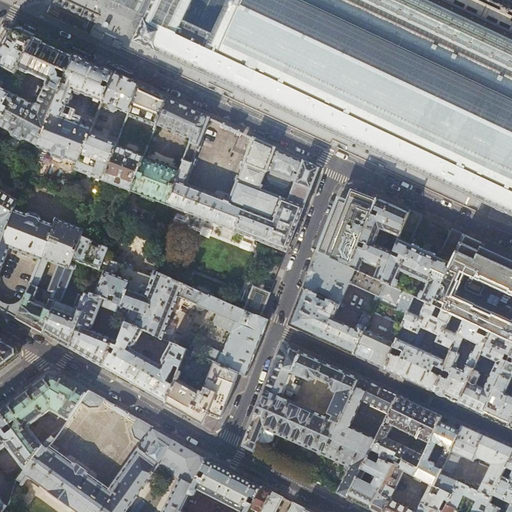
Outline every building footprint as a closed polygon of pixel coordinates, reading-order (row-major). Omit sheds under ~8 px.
[(113,0),(146,15),(137,34),(133,42),(350,141),(470,195),(478,199),(511,214),(511,9),(495,2),(496,0),(495,0),(113,0)] [(0,49),(1,48),(10,34),(5,30),(0,38),(0,49)] [(18,68),(35,37),(20,31),(16,32),(10,34),(1,48),(0,49),(0,65),(15,74),(18,68)] [(48,81),(44,90),(39,87),(36,95),(41,98),(38,103),(34,105),(10,92),(9,93),(2,105),(6,107),(0,117),(0,125),(8,130),(12,135),(20,139),(25,139),(38,146),(56,101),(73,55),(66,52),(52,46),(35,37),(18,68),(30,73),(48,81)] [(93,64),(73,55),(56,101),(68,106),(73,94),(72,93),(72,91),(73,91),(103,101),(113,74),(93,64)] [(127,80),(113,74),(103,101),(116,106),(118,106),(119,104),(131,109),(140,86),(127,80)] [(2,105),(9,93),(6,91),(6,90),(0,86),(0,117),(6,107),(2,105)] [(150,90),(140,86),(131,109),(128,116),(156,127),(156,126),(167,98),(150,90)] [(181,105),(167,98),(156,126),(191,139),(201,114),(181,105)] [(68,106),(56,101),(38,146),(38,147),(39,147),(39,148),(40,148),(48,151),(49,152),(52,156),(55,157),(59,158),(59,159),(62,160),(66,158),(67,159),(67,158),(76,162),(78,163),(90,134),(92,129),(61,117),(65,105),(67,106),(68,106)] [(209,118),(201,114),(191,139),(190,143),(189,146),(189,147),(196,149),(198,145),(209,118)] [(90,134),(78,163),(76,170),(103,180),(117,146),(117,145),(90,134)] [(196,150),(196,149),(189,147),(180,171),(167,206),(221,226),(221,229),(221,230),(222,233),(227,236),(229,236),(229,235),(231,235),(232,234),(234,231),(263,242),(263,243),(264,243),(286,251),(303,208),(310,191),(319,168),(302,161),(254,138),(245,161),(244,161),(244,163),(237,181),(236,183),(229,201),(224,200),(225,199),(224,198),(223,200),(183,184),(192,164),(191,164),(196,150)] [(127,150),(117,146),(103,180),(131,192),(144,157),(134,153),(134,151),(128,149),(127,150)] [(180,171),(144,157),(131,192),(167,206),(180,171)] [(0,244),(14,210),(17,200),(0,190),(0,244)] [(327,229),(318,253),(349,268),(377,200),(360,193),(351,190),(347,202),(339,199),(327,229)] [(378,196),(377,200),(349,268),(359,272),(364,260),(365,262),(378,268),(373,279),(381,282),(393,252),(374,244),(380,229),(393,235),(391,239),(392,241),(397,243),(411,210),(394,203),(378,196)] [(25,214),(14,210),(0,244),(0,308),(17,318),(26,295),(25,294),(23,298),(20,301),(17,303),(13,304),(11,304),(8,304),(3,302),(0,299),(0,270),(6,256),(11,258),(12,258),(31,265),(31,266),(33,267),(33,266),(37,268),(31,285),(38,287),(48,261),(59,265),(69,269),(81,237),(82,237),(84,231),(56,219),(53,226),(43,221),(40,216),(38,216),(33,214),(31,212),(25,214)] [(411,210),(397,243),(393,252),(381,282),(393,288),(400,271),(427,283),(419,300),(425,303),(427,303),(428,299),(433,301),(464,235),(453,230),(441,253),(439,251),(437,257),(412,245),(414,240),(411,239),(422,216),(411,210)] [(431,306),(453,316),(465,321),(490,333),(500,338),(506,341),(509,342),(511,336),(511,256),(505,254),(473,239),(464,235),(433,301),(431,306)] [(108,249),(82,237),(81,237),(69,269),(59,265),(49,292),(46,299),(56,303),(43,334),(52,338),(54,340),(69,348),(91,294),(96,281),(93,280),(90,281),(86,292),(87,295),(86,298),(79,295),(74,308),(61,303),(74,270),(75,270),(77,267),(76,265),(74,265),(76,261),(83,264),(81,268),(99,275),(108,250),(108,249)] [(108,250),(99,275),(96,281),(91,294),(105,299),(120,305),(119,306),(121,307),(121,306),(125,308),(123,312),(129,315),(127,321),(127,323),(144,330),(162,339),(178,297),(183,284),(156,272),(155,273),(153,278),(135,271),(134,269),(133,269),(111,260),(114,253),(108,250)] [(359,272),(349,268),(318,253),(311,271),(309,276),(304,289),(318,295),(319,293),(329,297),(328,300),(340,305),(341,302),(342,302),(350,283),(376,295),(374,300),(377,301),(378,301),(407,315),(408,312),(414,297),(393,288),(381,282),(373,279),(359,272)] [(149,275),(155,263),(143,257),(137,269),(149,275)] [(183,284),(178,297),(216,314),(213,321),(215,323),(215,325),(231,333),(226,342),(222,353),(205,346),(204,347),(202,347),(198,355),(239,373),(246,377),(255,353),(256,350),(262,334),(263,334),(268,320),(261,317),(243,310),(183,284)] [(38,287),(31,285),(26,295),(17,318),(28,325),(43,334),(56,303),(46,299),(49,292),(38,287)] [(244,306),(243,310),(261,317),(270,293),(255,288),(255,287),(253,286),(252,289),(252,290),(245,307),(244,306)] [(328,300),(318,295),(304,289),(297,306),(290,325),(303,331),(327,342),(344,350),(353,355),(365,329),(371,315),(363,312),(356,330),(334,320),(340,307),(343,308),(345,304),(342,302),(341,302),(340,305),(328,300)] [(105,299),(91,294),(69,348),(83,356),(103,367),(110,349),(112,344),(113,341),(113,340),(92,331),(105,299)] [(427,303),(425,303),(419,317),(408,312),(407,315),(395,344),(385,369),(407,379),(434,392),(447,361),(427,352),(428,349),(427,346),(424,345),(421,350),(419,349),(427,331),(439,337),(434,346),(436,350),(449,356),(459,335),(447,330),(453,316),(431,306),(427,303)] [(480,355),(490,333),(465,321),(459,335),(449,356),(447,361),(434,392),(446,397),(458,403),(474,369),(476,363),(478,360),(480,355)] [(144,330),(127,323),(118,343),(113,341),(112,344),(116,346),(113,351),(110,349),(103,367),(117,376),(133,384),(147,392),(166,403),(173,385),(167,382),(174,366),(179,369),(187,350),(172,343),(161,362),(163,363),(161,367),(131,349),(133,345),(135,346),(144,330)] [(395,344),(365,329),(353,355),(367,361),(385,369),(395,344)] [(500,338),(490,333),(480,355),(497,362),(485,388),(476,384),(481,375),(480,372),(474,369),(458,403),(469,408),(483,414),(507,362),(502,359),(505,354),(510,356),(511,351),(511,343),(509,342),(506,341),(504,345),(498,342),(500,338)] [(0,369),(17,356),(17,348),(0,338),(0,369)] [(290,346),(283,343),(272,371),(263,393),(243,445),(243,446),(251,450),(261,455),(266,443),(268,444),(270,443),(271,443),(273,441),(284,445),(287,438),(323,454),(359,379),(330,365),(324,363),(301,352),(302,351),(291,346),(290,346)] [(198,355),(187,350),(179,369),(173,385),(166,403),(172,407),(197,421),(202,424),(209,413),(221,418),(230,396),(239,373),(198,355)] [(511,351),(510,356),(509,358),(511,358),(511,363),(511,364),(507,362),(483,414),(494,420),(508,426),(511,417),(511,397),(505,394),(511,376),(511,351)] [(80,403),(90,390),(69,378),(57,372),(49,372),(30,387),(26,390),(0,410),(0,412),(34,457),(42,445),(29,427),(50,411),(68,420),(80,403)] [(359,379),(323,454),(348,465),(350,467),(350,468),(350,470),(349,470),(338,491),(335,492),(347,498),(357,477),(362,468),(369,454),(371,449),(376,439),(352,428),(351,427),(350,425),(351,424),(358,408),(362,400),(389,413),(398,396),(380,387),(359,378),(359,379)] [(104,399),(90,390),(80,403),(89,408),(98,408),(104,400),(104,399)] [(382,461),(392,466),(397,457),(418,468),(440,422),(442,416),(438,414),(419,405),(412,402),(398,396),(389,413),(376,439),(371,449),(380,453),(380,455),(380,457),(382,461)] [(34,457),(0,412),(0,450),(6,446),(24,470),(34,457)] [(180,511),(189,494),(207,458),(182,443),(139,419),(138,420),(132,430),(134,438),(142,443),(138,449),(109,489),(108,488),(51,446),(65,425),(45,441),(42,445),(34,457),(24,470),(16,481),(23,486),(29,477),(49,492),(69,507),(70,507),(77,511),(180,511)] [(434,486),(440,473),(442,469),(460,431),(447,425),(440,422),(418,468),(414,476),(431,485),(434,486)] [(462,426),(460,431),(442,469),(450,473),(453,472),(455,468),(458,469),(464,457),(465,457),(465,458),(473,461),(473,460),(479,458),(492,464),(481,486),(476,484),(474,490),(492,498),(503,476),(507,468),(511,457),(511,448),(491,439),(490,439),(463,426),(462,426)] [(382,461),(369,454),(362,468),(376,476),(372,485),(357,477),(347,498),(357,503),(370,510),(392,466),(382,461)] [(414,476),(418,468),(397,457),(392,466),(370,510),(374,511),(442,511),(443,511),(440,509),(444,500),(448,502),(452,494),(434,486),(431,485),(417,511),(415,511),(390,499),(404,471),(414,476)] [(511,457),(507,468),(511,470),(511,474),(510,479),(503,476),(492,498),(490,504),(506,511),(508,511),(511,505),(511,457)] [(220,464),(207,458),(189,494),(190,494),(191,495),(193,495),(195,494),(196,491),(196,490),(197,489),(242,511),(247,511),(250,508),(261,485),(235,472),(220,464)] [(458,482),(440,473),(434,486),(452,494),(458,482)] [(474,490),(458,482),(452,494),(448,502),(443,511),(442,511),(485,511),(490,504),(492,498),(474,490)] [(265,487),(261,485),(250,508),(257,511),(260,511),(272,491),(265,487)] [(275,511),(284,497),(272,491),(260,511),(275,511)] [(0,511),(2,511),(10,501),(11,499),(3,502),(0,497),(0,511)] [(303,511),(305,508),(294,502),(288,511),(303,511)]
